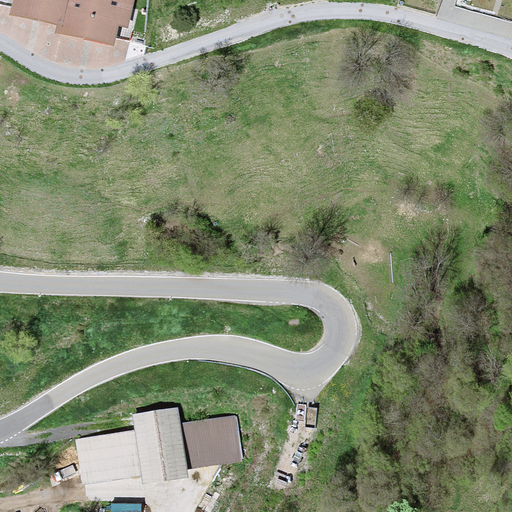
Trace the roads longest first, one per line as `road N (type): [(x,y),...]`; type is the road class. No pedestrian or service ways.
road 1 (tertiary): [(0,430),(121,363),(220,347),(309,371),(340,333),(331,305),(303,292),(0,282)]
road 2 (residential): [(0,42),(46,69),(95,77),(263,22),(360,10),(511,47)]
